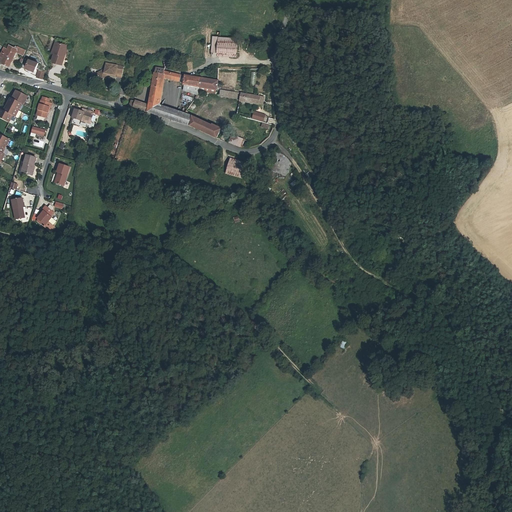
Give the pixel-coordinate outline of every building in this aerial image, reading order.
[(54,61),(55,63),(64,65),(69,45),(58,43),(56,54),(54,61)] [(220,43),(219,53),(238,54),(238,44),(220,43)] [(4,62),(4,64),(12,68),(15,58),(18,52),(26,56),(28,50),(19,47),(18,49),(11,46),(9,49),(6,48),(4,54),(5,54),(8,55),(4,62)] [(100,72),(104,78),(110,74),(112,74),(112,76),(122,78),(124,67),(107,64),(106,68),(100,72)] [(165,75),(164,77),(180,81),(181,76),(165,72),(165,75)] [(164,77),(165,75),(156,74),(154,87),(162,88),(164,77)] [(201,79),(186,76),(185,83),(184,85),(200,88),(201,79)] [(201,79),(200,88),(217,90),(218,81),(201,79)] [(150,113),(172,121),(174,111),(159,106),(162,88),(154,87),(151,106),(150,113)] [(241,99),(242,94),(221,91),(220,96),(241,99)] [(1,111),(0,112),(0,119),(11,124),(14,117),(16,118),(23,104),(26,106),(28,102),(27,101),(29,97),(18,92),(14,100),(11,98),(4,112),(1,111)] [(255,96),(242,94),(241,99),(241,102),(253,105),(255,96)] [(42,103),(37,118),(47,121),(51,110),(53,110),(54,107),(51,106),(52,102),(45,100),(43,103),(42,103)] [(132,107),(145,112),(147,105),(138,102),(137,103),(134,102),(132,107)] [(252,118),(235,110),(231,119),(248,127),(252,118)] [(74,121),(83,124),(83,122),(91,124),(94,115),(86,112),(85,115),(83,114),(76,112),(74,121)] [(179,113),(176,122),(181,124),(186,125),(194,128),(218,139),(222,131),(187,116),(188,113),(187,112),(184,115),(183,114),(179,113)] [(253,120),(265,122),(267,114),(255,112),(253,120)] [(33,127),(32,135),(45,138),(47,130),(33,127)] [(239,147),(242,140),(230,135),(227,143),(239,147)] [(0,164),(4,155),(2,155),(6,148),(7,148),(10,141),(0,136),(0,164)] [(21,173),(30,176),(33,167),(34,167),(37,160),(27,156),(21,173)] [(232,159),(228,175),(246,180),(250,163),(232,159)] [(59,174),(60,175),(62,175),(59,185),(65,187),(71,169),(61,166),(59,174)] [(22,208),(24,208),(25,208),(24,200),(13,202),(16,221),(23,219),(22,208)] [(39,222),(37,223),(40,226),(41,225),(45,228),(48,224),(52,220),(50,219),(53,215),(46,208),(43,212),(44,214),(40,218),(37,221),(39,222)] [(52,228),(48,224),(45,228),(44,229),(50,235),(55,231),(52,228)] [(342,340),(338,346),(344,350),(348,344),(342,340)]
